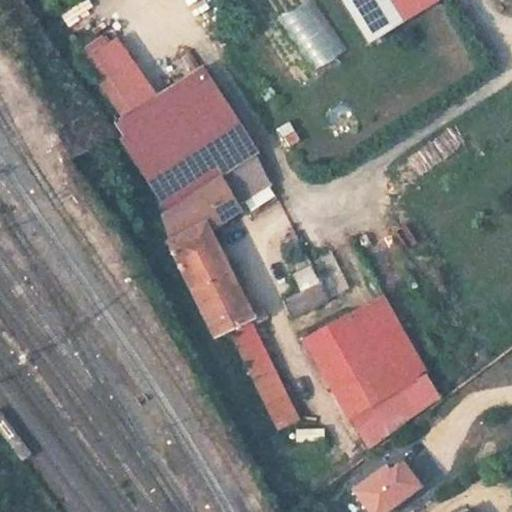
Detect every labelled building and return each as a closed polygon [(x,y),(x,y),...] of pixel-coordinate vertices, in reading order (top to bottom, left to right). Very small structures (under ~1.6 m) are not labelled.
[(315,0),(306,0),(277,16),(307,71),(344,52),(315,0)] [(386,26),(429,2),(427,0),(335,0),(357,42),(386,26)] [(160,101),(124,41),(81,67),(117,127),(137,115),(160,101)] [(268,184),(206,74),(160,101),(137,115),(153,141),(133,153),(167,208),(163,210),(171,238),(165,242),(214,331),(252,313),(203,224),(268,184)] [(326,298),(287,218),(268,229),(299,292),(284,300),(290,315),(326,298)] [(373,255),(383,248),(368,228),(358,235),(373,255)] [(390,391),(346,314),(337,320),(308,336),(352,415),(390,391)]
